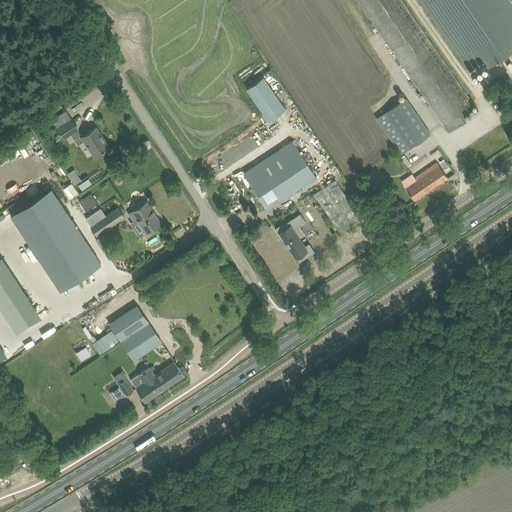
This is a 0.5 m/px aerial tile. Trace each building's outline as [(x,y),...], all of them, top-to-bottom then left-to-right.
[(359,0),(449,131),(465,120),(460,112),(473,104),(401,0),(359,0)] [(511,2),(510,0),(420,0),(468,69),(482,60),(488,68),(511,51),(511,2)] [(269,120),(285,108),(263,76),(246,87),(269,120)] [(376,117),(401,154),(431,133),(406,96),(376,117)] [(85,140),(95,155),(101,151),(109,146),(96,127),(82,136),(72,120),(59,128),(65,137),(71,133),(78,144),(85,140)] [(244,172),(267,209),(317,177),(293,140),(244,172)] [(405,186),(414,199),(447,177),(437,162),(415,177),(416,179),(405,186)] [(372,170),(362,177),(371,191),(381,184),(372,170)] [(88,178),(76,186),(80,192),(91,184),(88,178)] [(316,190),(339,233),(361,221),(338,178),(316,190)] [(51,187),(11,214),(60,289),(100,262),(51,187)] [(91,192),(79,200),(86,210),(98,202),(91,192)] [(137,218),(146,232),(161,223),(146,201),(129,213),(134,220),(137,218)] [(97,234),(124,216),(118,207),(91,226),(97,234)] [(306,221),(301,213),(284,223),(284,222),(275,227),(283,240),(285,239),(299,261),(315,251),(309,243),(304,246),(299,238),(305,234),(299,225),(306,221)] [(12,265),(20,279),(30,273),(22,259),(12,265)] [(110,322),(134,358),(161,340),(137,304),(110,322)] [(111,330),(97,340),(104,351),(119,341),(111,330)] [(136,388),(145,401),(184,374),(179,366),(176,361),(155,375),(149,366),(139,373),(140,374),(131,380),(137,387),(136,388)] [(114,376),(126,394),(134,389),(126,378),(128,377),(123,370),(114,376)]
